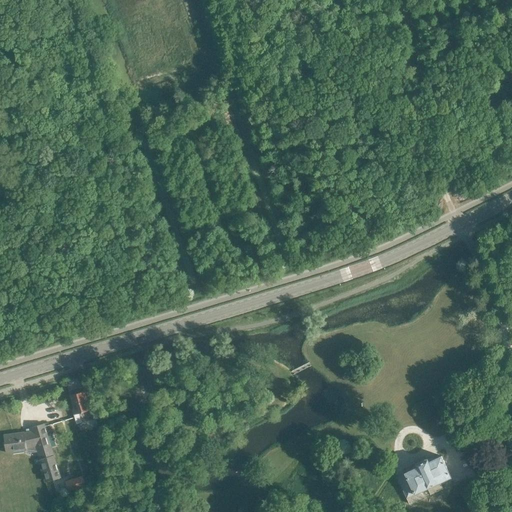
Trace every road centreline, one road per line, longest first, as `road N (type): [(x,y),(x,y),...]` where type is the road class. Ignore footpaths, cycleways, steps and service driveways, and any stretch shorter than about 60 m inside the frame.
road 1 (secondary): [(0,378),(360,269),(511,198)]
road 2 (track): [(459,224),(409,98),(391,77),(353,64),(306,93),(269,99),(248,79),(219,0)]
